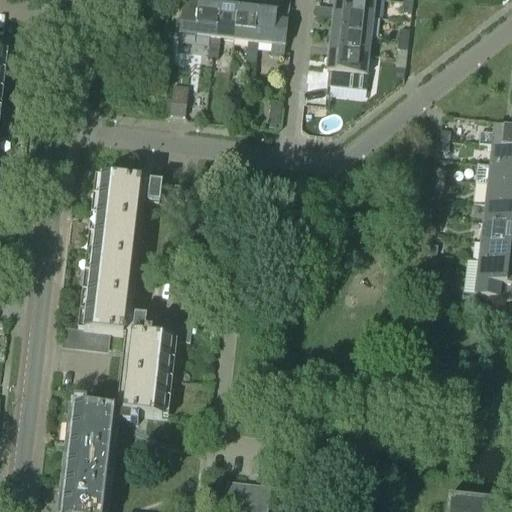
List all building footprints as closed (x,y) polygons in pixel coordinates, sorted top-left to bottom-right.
[(179,37),(210,41),(215,41),(219,2),(204,0),(199,0),(199,5),(183,3),(179,37)] [(359,0),(334,0),(333,16),(372,21),(375,2),(359,0)] [(220,42),(234,43),(238,4),(219,2),(215,41),(210,41),(208,50),(219,52),(220,42)] [(234,43),(248,45),(253,46),(257,6),(238,4),(234,43)] [(412,6),(402,5),(401,15),(411,16),(412,6)] [(257,6),(253,46),(248,45),(246,55),(257,56),(258,46),(272,48),(270,59),(283,60),(289,10),(257,6)] [(333,16),(331,35),(370,40),(372,21),(333,16)] [(399,33),(398,43),(408,44),(409,34),(399,33)] [(331,35),(328,54),(368,59),(370,40),(331,35)] [(408,44),(398,43),(397,53),(407,54),(408,44)] [(217,62),(219,52),(208,50),(207,60),(217,62)] [(326,74),(328,75),(326,89),(366,93),(367,79),(366,79),(368,59),(328,54),(326,74)] [(257,56),(246,55),(245,65),(255,66),(257,56)] [(394,82),(403,83),(406,63),(395,62),(394,71),(389,70),(388,80),(394,80),(394,82)] [(184,120),(187,91),(173,90),(169,119),(184,120)] [(240,100),(227,99),(224,123),(238,124),(240,100)] [(282,108),(271,107),(269,126),(280,128),(282,108)] [(479,149),(491,150),(511,152),(511,132),(493,130),(493,138),(481,137),(479,149)] [(441,134),(439,144),(449,145),(450,135),(441,134)] [(449,145),(439,144),(438,154),(448,155),(449,145)] [(511,152),(491,150),(489,169),(511,171),(511,152)] [(475,187),(487,188),(511,191),(511,171),(489,169),(477,168),(475,187)] [(436,172),(435,182),(445,183),(446,173),(436,172)] [(101,181),(83,334),(64,332),(62,346),(108,351),(110,338),(123,340),(140,185),(101,181)] [(445,183),(435,182),(434,192),(443,194),(445,183)] [(147,207),(159,209),(160,203),(187,206),(189,191),(149,186),(147,207)] [(511,191),(487,188),(485,207),(511,210),(511,191)] [(187,250),(200,251),(207,193),(194,192),(187,250)] [(511,210),(485,207),(482,226),(511,229),(511,210)] [(432,210),(431,220),(440,222),(441,211),(432,210)] [(440,222),(431,220),(429,230),(439,232),(440,222)] [(511,229),(482,226),(480,245),(511,248),(511,229)] [(511,248),(480,245),(478,264),(511,268),(511,248)] [(427,248),(426,258),(436,259),(437,249),(427,248)] [(436,259),(426,258),(425,269),(435,270),(436,259)] [(466,263),(462,297),(511,303),(511,290),(511,268),(478,264),(466,263)] [(146,321),(134,320),(131,339),(121,424),(126,426),(137,427),(138,419),(162,422),(170,344),(189,347),(191,332),(145,327),(146,321)] [(62,511),(102,511),(114,414),(75,409),(62,511)] [(200,496),(248,502),(250,488),(202,483),(200,496)] [(267,511),(270,491),(255,489),(252,511),(267,511)] [(499,511),(500,505),(447,499),(447,500),(449,500),(447,511),(499,511)]
